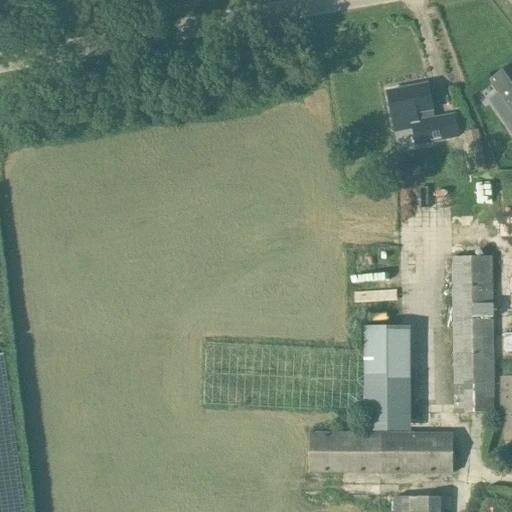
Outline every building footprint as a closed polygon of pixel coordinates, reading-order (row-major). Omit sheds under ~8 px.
[(511,65),(490,81),(511,112),(511,119),(507,123),(511,129),(511,65)] [(433,110),(429,85),(388,93),(396,132),(414,129),(417,145),(458,137),(454,115),(434,119),(432,110),(433,110)] [(478,130),(465,132),(472,169),(486,167),(478,130)] [(492,257),(451,257),(454,413),(494,413),(492,257)] [(412,431),(410,327),(364,327),(366,432),(412,431)] [(205,373),(363,381),(364,353),(206,345),(205,373)] [(27,511),(6,354),(0,354),(0,511),(27,511)] [(364,384),(207,376),(205,404),(363,412),(364,384)] [(511,437),(511,380),(501,381),(501,412),(506,412),(506,438),(511,437)] [(454,434),(310,433),(310,474),(380,474),(453,474),(454,434)] [(382,496),(382,511),(441,511),(441,495),(382,496)]
